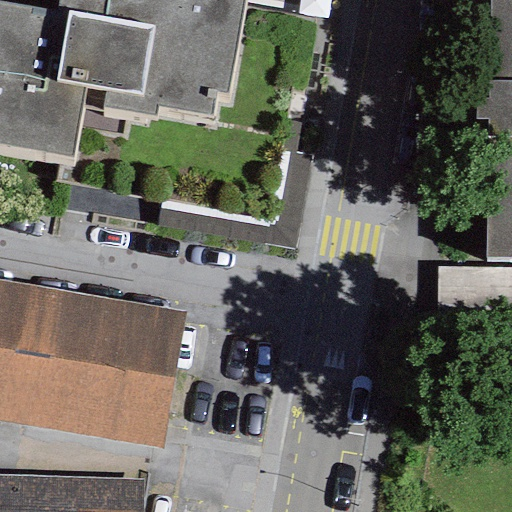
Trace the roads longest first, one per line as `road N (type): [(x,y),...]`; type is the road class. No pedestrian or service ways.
road 1 (residential): [(301,511),(395,0)]
road 2 (unknown): [(291,511),(0,476)]
